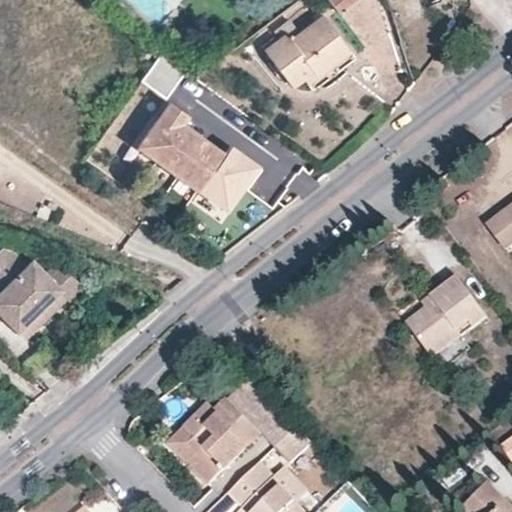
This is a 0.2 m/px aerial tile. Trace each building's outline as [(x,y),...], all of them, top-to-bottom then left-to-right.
[(329,0),(338,11),(352,0),(329,0)] [(287,33),(278,39),(263,50),(291,85),(301,77),(305,83),(348,50),(321,14),(297,32),(290,38),(287,33)] [(273,31),(278,39),(287,33),(290,38),(297,32),(288,19),(273,31)] [(183,67),(159,49),(139,76),(162,94),(183,67)] [(164,96),(133,140),(224,205),(256,161),(228,141),(222,149),(177,117),(183,109),(164,96)] [(41,204),(36,217),(51,223),(55,210),(41,204)] [(511,206),(488,225),(506,249),(511,244),(511,206)] [(1,248),(0,248),(0,314),(14,330),(57,290),(64,297),(66,299),(80,286),(69,275),(48,268),(43,273),(28,258),(23,263),(15,252),(1,248)] [(455,278),(430,297),(435,303),(427,310),(407,324),(432,357),(485,317),(455,278)] [(57,290),(14,330),(23,338),(64,297),(57,290)] [(435,303),(430,297),(422,303),(427,310),(435,303)] [(236,396),(231,402),(294,458),(311,438),(247,381),(241,387),(254,398),(247,406),(236,396)] [(226,399),(214,410),(204,421),(197,414),(183,428),(193,438),(186,445),(200,461),(192,468),(209,486),(261,436),(226,399)] [(208,404),(197,414),(204,421),(214,410),(208,404)] [(193,438),(183,428),(168,442),(192,468),(200,461),(186,445),(193,438)] [(489,447),(472,458),(480,470),(497,459),(489,447)] [(303,511),(296,504),(272,479),(274,476),(260,463),(229,493),(243,507),(247,511),(303,511)] [(285,468),(274,476),(272,479),(296,504),(299,502),(308,493),(285,468)] [(511,511),(511,506),(489,482),(463,508),(466,511),(511,511)] [(308,493),(299,502),(307,510),(316,503),(308,493)]
